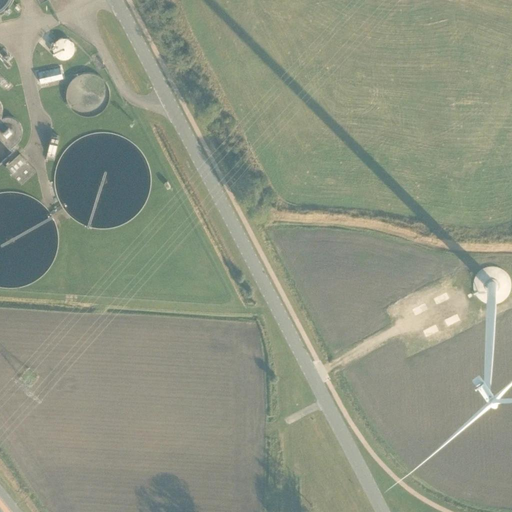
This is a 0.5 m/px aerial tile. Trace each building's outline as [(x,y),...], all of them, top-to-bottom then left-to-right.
[(78,54),(72,35),(53,42),(59,60),(78,54)] [(63,66),(40,71),(43,83),(66,78),(63,66)] [(0,82),(5,88),(10,83),(0,71),(0,82)] [(0,137),(10,148),(19,140),(20,138),(21,136),(21,135),(22,134),(22,133),(22,131),(22,129),(22,128),(22,127),(21,126),(21,125),(20,123),(19,122),(18,121),(17,120),(15,118),(13,117),(12,117),(11,116),(9,116),(8,116),(7,116),(6,116),(5,116),(3,117),(1,117),(2,115),(2,114),(2,113),(3,112),(3,111),(3,110),(3,109),(3,108),(3,107),(2,106),(2,105),(2,104),(1,104),(1,102),(0,101),(0,137)] [(46,158),(54,160),(60,137),(51,135),(46,158)] [(36,170),(20,153),(6,166),(22,183),(36,170)] [(487,283),(487,285),(487,287),(488,289),(490,290),(492,290),(494,290),(496,289),(497,287),(497,285),(497,283),(496,281),(494,280),(492,280),(490,280),(488,281),(487,283)]
